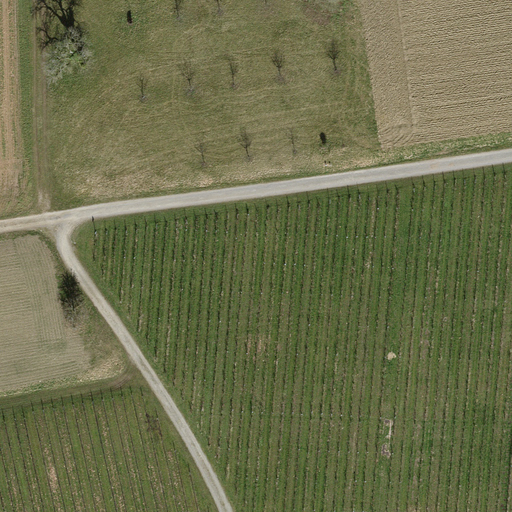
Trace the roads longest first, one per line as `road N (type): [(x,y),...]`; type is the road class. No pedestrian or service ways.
road 1 (track): [(42,0),(50,220),(233,511)]
road 2 (track): [(0,227),(511,163)]
road 3 (track): [(0,398),(143,370)]
